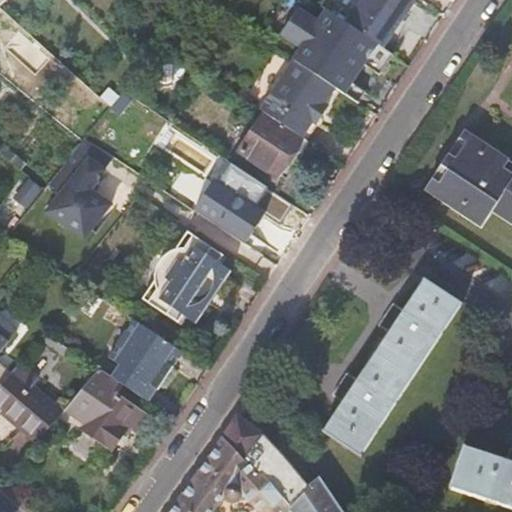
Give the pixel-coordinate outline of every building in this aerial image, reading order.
[(360,0),(356,7),(345,24),(348,27),(382,50),(394,32),(415,0),(360,0)] [(0,28),(16,44),(27,32),(0,7),(0,28)] [(382,50),(348,27),(321,66),(356,89),(382,50)] [(293,62),(259,112),(262,114),(288,131),(300,139),(310,123),(314,125),(326,106),(322,104),(332,88),(293,62)] [(288,131),(262,114),(236,152),(274,178),(284,162),(291,166),(306,143),(300,139),(288,131)] [(511,175),(502,168),(507,161),(462,131),(454,143),(439,166),(427,183),(440,192),(435,199),(480,229),(491,213),(511,226),(511,175)] [(87,241),(115,203),(95,189),(117,158),(85,135),(48,186),(57,193),(44,211),(87,241)] [(267,189),(230,164),(197,213),(230,236),(242,218),(246,221),(267,189)] [(167,232),(134,282),(128,291),(152,307),(157,299),(181,316),(194,324),(229,272),(216,264),(191,248),(197,240),(173,224),(167,232)] [(322,431),(321,433),(359,459),(361,457),(360,456),(458,308),(459,308),(461,306),(422,280),(420,282),(422,283),(402,313),(399,310),(399,309),(392,304),(376,327),(384,333),(385,332),(388,334),(357,381),(353,379),(354,379),(346,373),(331,396),(338,402),(339,400),(343,403),(339,408),(323,432),(322,431)] [(83,287),(82,287),(71,301),(95,317),(105,301),(83,287)] [(0,349),(14,331),(0,319),(0,383),(9,373),(0,366),(0,349)] [(159,385),(181,352),(151,332),(125,369),(127,371),(119,383),(146,402),(154,389),(156,390),(159,385)] [(35,380),(17,364),(9,373),(0,383),(0,410),(5,404),(25,421),(19,428),(36,442),(61,412),(31,386),(35,380)] [(145,417),(91,378),(70,403),(89,417),(80,429),(110,449),(123,431),(118,428),(122,423),(134,432),(145,417)] [(292,511),(341,511),(317,477),(307,485),(287,460),(264,435),(236,417),(170,511),(211,511),(221,497),(223,500),(226,501),(230,502),(234,502),(237,500),(240,498),(242,495),(259,511),(285,511),(289,508),(292,511)] [(462,447),(447,491),(450,492),(451,490),(511,511),(511,451),(509,450),(506,459),(507,459),(505,463),(464,449),(465,448),(462,447)]
